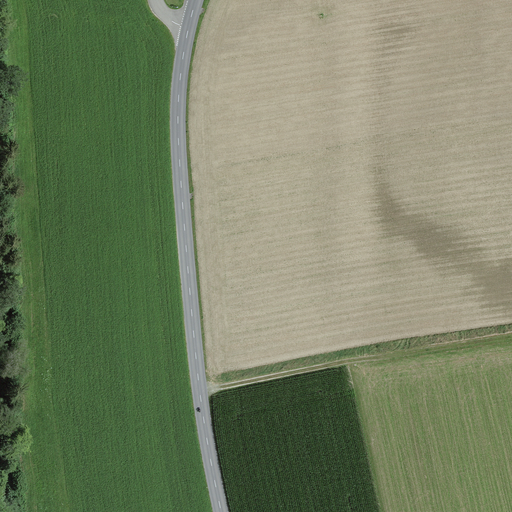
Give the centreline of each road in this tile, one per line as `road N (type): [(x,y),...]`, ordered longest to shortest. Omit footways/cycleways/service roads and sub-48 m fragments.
road 1 (unclassified): [(196,0),(180,73),(178,147),(197,366),(221,511)]
road 2 (unknown): [(0,67),(130,47),(188,27)]
